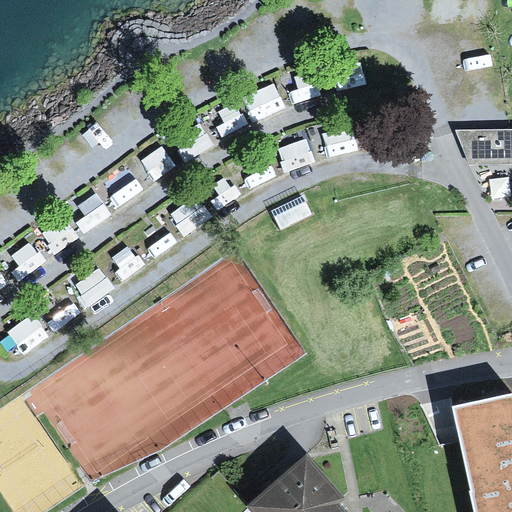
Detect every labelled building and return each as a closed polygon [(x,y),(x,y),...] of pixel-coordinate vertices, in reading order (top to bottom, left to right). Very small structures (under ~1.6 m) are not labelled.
[(511,132),(479,133),(456,133),(470,169),(511,168),(511,132)] [(302,205),(285,213),(290,224),(308,215),(302,205)] [(29,274),(50,260),(36,239),(15,253),(29,274)] [(106,267),(78,279),(89,303),(117,291),(106,267)] [(70,290),(45,309),(60,329),(85,310),(70,290)] [(24,354),(52,334),(38,313),(9,334),(24,354)] [(511,413),(419,427),(426,478),(511,465),(511,413)] [(307,454),(247,507),(251,511),(346,511),(339,503),(346,498),(307,454)]
